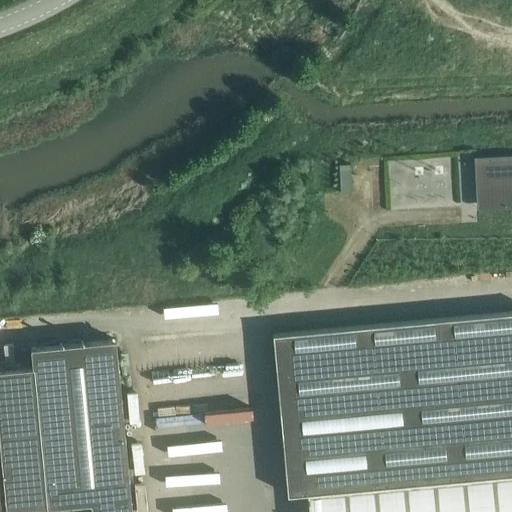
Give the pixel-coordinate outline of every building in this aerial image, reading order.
[(493,210),(511,209),(511,157),(478,157),(478,178),(493,178),(493,210)] [(342,164),(342,189),(354,189),(353,164),(342,164)] [(288,494),(307,492),(309,511),(511,511),(511,311),(273,333),(288,494)] [(0,491),(4,491),(6,511),(91,502),(91,511),(132,511),(116,339),(96,341),(31,347),(34,386),(0,389),(0,491)] [(159,374),(248,369),(247,361),(159,367),(159,374)] [(224,475),(170,478),(171,504),(225,501),(224,475)]
